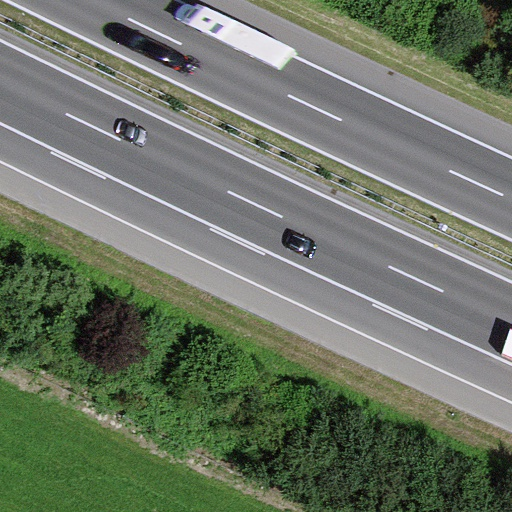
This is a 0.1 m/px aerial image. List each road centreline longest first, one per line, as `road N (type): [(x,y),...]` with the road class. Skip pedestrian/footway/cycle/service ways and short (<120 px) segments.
road 1 (motorway): [(0,80),(511,321)]
road 2 (motorway): [(511,199),(90,0)]
